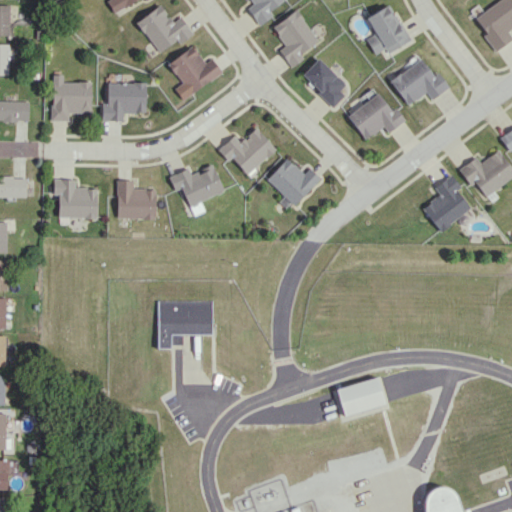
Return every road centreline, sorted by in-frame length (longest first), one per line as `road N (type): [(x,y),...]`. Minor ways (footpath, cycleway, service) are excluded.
road 1 (residential): [(511,81),(311,239)]
road 2 (residential): [(366,190),(260,76),(204,0)]
road 3 (residential): [(260,76),(181,140),(145,149),(50,146)]
